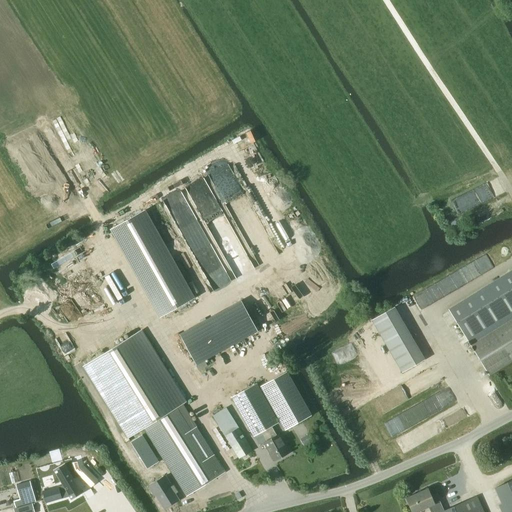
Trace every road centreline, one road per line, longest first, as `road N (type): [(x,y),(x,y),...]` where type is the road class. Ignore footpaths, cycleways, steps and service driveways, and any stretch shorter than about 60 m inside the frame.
road 1 (tertiary): [(258,511),(349,488),(460,445),(511,415)]
road 2 (track): [(135,296),(0,69)]
road 3 (track): [(511,196),(387,0)]
road 4 (track): [(0,315),(32,310),(75,331),(135,296)]
